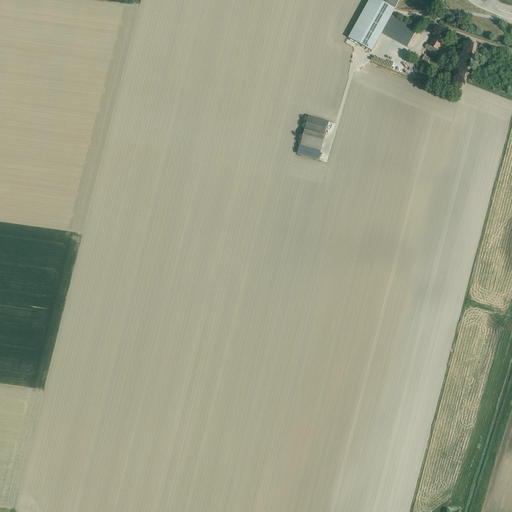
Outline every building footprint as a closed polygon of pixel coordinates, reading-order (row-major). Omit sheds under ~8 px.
[(408,48),(418,29),(390,14),(379,33),(408,48)] [(437,31),(427,51),(440,58),(444,50),(442,48),(448,37),(437,31)] [(385,57),(401,64),(403,58),(388,52),(385,57)] [(430,58),(424,55),(414,72),(421,76),(430,58)] [(297,156),(320,163),(331,122),(309,116),(297,156)]
